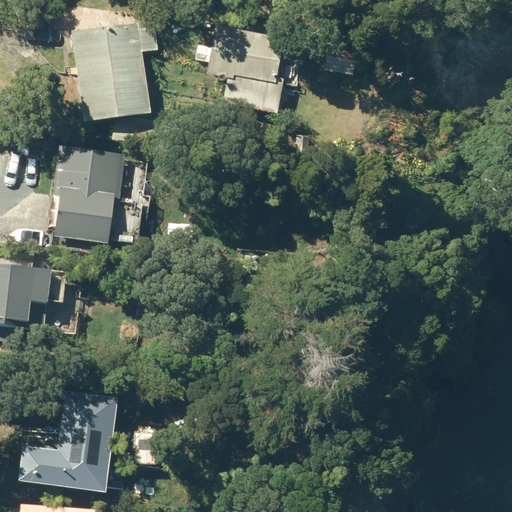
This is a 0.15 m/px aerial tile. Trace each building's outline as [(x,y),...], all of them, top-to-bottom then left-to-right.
[(144,28),(142,18),(77,28),(91,121),(114,117),(117,138),(159,144),(163,123),(147,121),(146,112),(157,111),(148,52),(163,49),(158,25),(144,28)] [(227,102),(282,112),(288,76),(281,74),(288,36),(220,24),(210,72),(232,75),(227,102)] [(317,74),(346,80),(352,50),(324,45),(317,74)] [(298,155),(310,156),(313,133),(301,132),(298,155)] [(56,243),(107,250),(109,242),(116,238),(142,241),(146,203),(122,198),(127,155),(63,144),(53,203),(56,204),(52,227),(58,228),(56,243)] [(206,222),(206,234),(231,236),(232,224),(206,222)] [(69,297),(72,268),(0,261),(0,339),(22,341),(23,326),(45,328),(44,331),(74,333),(77,297),(69,297)] [(107,351),(124,352),(125,338),(109,337),(107,351)] [(23,476),(113,487),(125,394),(71,387),(63,446),(28,440),(23,476)] [(138,463),(165,464),(166,433),(140,432),(138,463)] [(101,511),(102,507),(25,502),(24,511),(101,511)]
